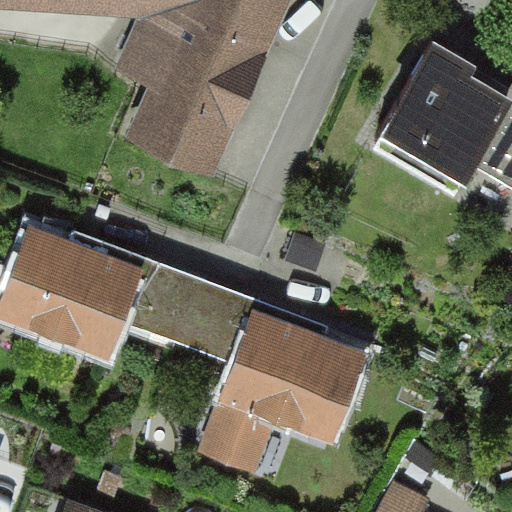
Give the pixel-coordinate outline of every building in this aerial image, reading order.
[(170,0),(0,0),(0,8),(170,15),(170,0)] [(180,0),(121,142),(217,182),(293,0),(180,0)] [(511,92),(430,43),(379,141),(470,188),(511,108),(511,92)] [(511,109),(483,165),(511,181),(511,109)] [(367,357),(34,231),(1,317),(108,357),(124,317),(239,361),(205,450),(255,468),(275,417),(335,440),(367,357)] [(384,511),(425,511),(430,503),(396,486),(384,511)] [(109,511),(62,496),(56,511),(109,511)]
